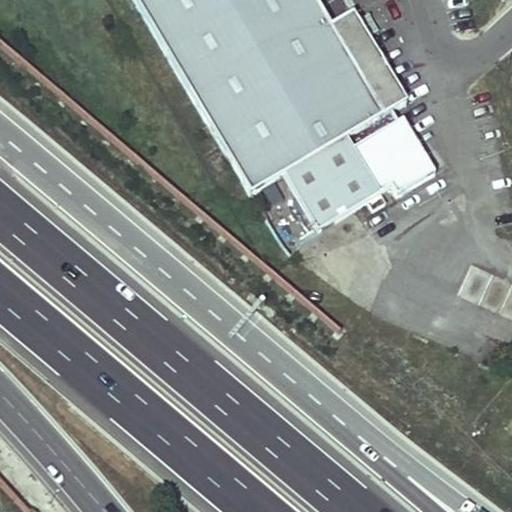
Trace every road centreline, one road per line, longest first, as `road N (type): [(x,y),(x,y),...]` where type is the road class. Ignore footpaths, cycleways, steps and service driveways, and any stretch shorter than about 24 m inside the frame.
road 1 (motorway): [(350,511),(0,216)]
road 2 (primary): [(282,370),(0,135)]
road 3 (motorway): [(0,288),(266,511)]
road 4 (primary): [(470,511),(282,370)]
road 5 (motorway): [(435,511),(282,370)]
road 6 (primary): [(0,392),(102,511)]
